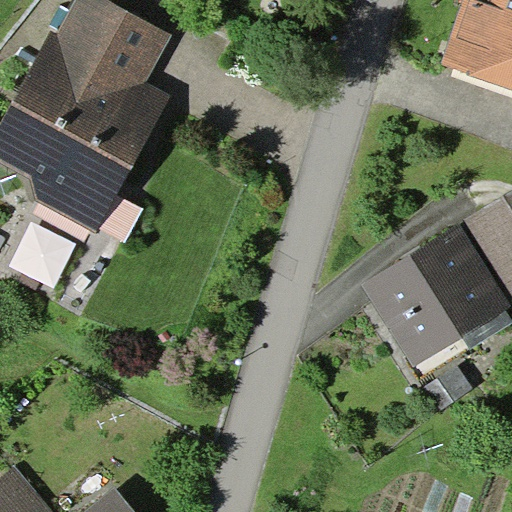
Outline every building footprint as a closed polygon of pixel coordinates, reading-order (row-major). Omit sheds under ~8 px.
[(107,196),(145,127),(106,106),(105,99),(143,29),(90,0),(84,0),(48,67),(37,61),(0,128),(0,153),(30,170),(37,198),(65,189),(72,177),(107,196)] [(511,0),(470,0),(454,49),(511,68),(511,0)] [(511,195),(467,223),(511,295),(511,195)] [(508,324),(451,234),(366,287),(412,361),(456,333),(466,350),(508,324)] [(435,407),(458,391),(447,376),(424,391),(435,407)] [(122,511),(113,500),(98,511),(15,511),(0,493),(0,511),(122,511)]
